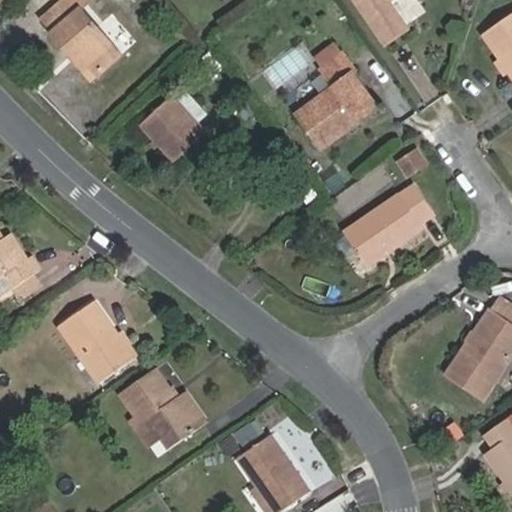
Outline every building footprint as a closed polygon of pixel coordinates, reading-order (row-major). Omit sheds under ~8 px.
[(51,33),(69,54),(76,48),(98,75),(123,54),(84,8),(93,0),(92,0),(63,0),(42,18),(54,32),(51,33)] [(362,0),(357,4),(384,45),(410,26),(392,0),(362,0)] [(511,15),(484,35),(511,76),(511,15)] [(324,148),(379,108),(353,73),(358,71),(343,52),(323,68),(336,86),(298,112),(324,148)] [(202,118),(210,110),(188,85),(179,93),(202,118)] [(141,126),(174,162),(209,131),(175,94),(141,126)] [(389,254),(425,230),(421,226),(434,216),(413,185),(344,232),(366,264),(387,250),(389,254)] [(6,239),(0,231),(0,280),(8,275),(16,287),(36,275),(42,271),(33,256),(29,260),(11,234),(6,239)] [(16,287),(24,299),(43,287),(36,275),(16,287)] [(511,302),(501,295),(492,308),(511,321),(511,302)] [(60,326),(101,384),(138,358),(97,300),(60,326)] [(511,321),(492,308),(446,376),(483,401),(511,359),(511,321)] [(146,412),(161,437),(163,440),(174,432),(180,441),(208,422),(185,392),(173,401),(168,393),(173,391),(157,366),(120,393),(137,419),(146,412)] [(453,406),(438,404),(436,419),(451,422),(453,406)] [(511,489),(511,423),(509,420),(486,436),(495,449),(487,454),(511,489)] [(239,459),(273,511),(283,511),(311,493),(273,435),(239,459)] [(0,478),(0,507),(14,498),(0,478)] [(180,480),(167,490),(176,503),(190,493),(180,480)] [(153,503),(140,511),(156,511),(158,511),(153,503)]
